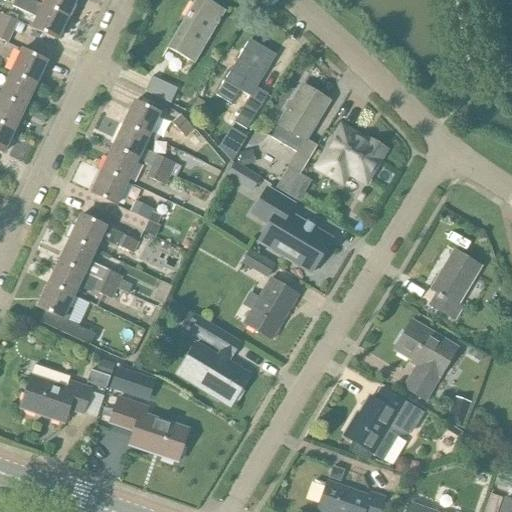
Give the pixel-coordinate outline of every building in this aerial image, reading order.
[(68,18),(76,0),(45,0),(43,6),(68,18)] [(167,49),(185,59),(195,65),(217,25),(218,26),(220,21),(219,21),(225,12),(211,4),(208,8),(196,0),(167,49)] [(57,41),(68,18),(43,6),(32,29),(57,41)] [(0,26),(12,33),(17,22),(0,13),(0,26)] [(0,26),(0,40),(7,43),(12,33),(0,26)] [(249,41),(216,96),(231,105),(239,91),(250,98),(235,123),(246,130),(267,95),(256,89),(276,56),(249,41)] [(11,73),(36,85),(47,62),(22,50),(11,73)] [(0,95),(0,96),(25,108),(36,85),(11,73),(0,95)] [(145,92),(171,105),(177,90),(151,78),(145,92)] [(297,154),(276,189),(288,196),(300,175),(316,148),(305,141),(323,111),(328,102),(314,94),(312,98),(299,91),(289,108),(271,139),(297,154)] [(0,124),(14,131),(25,108),(0,96),(0,124)] [(123,125),(149,137),(160,114),(134,102),(123,125)] [(196,131),(181,115),(172,124),(186,140),(196,131)] [(0,152),(3,154),(14,131),(0,124),(0,152)] [(112,148),(138,160),(149,137),(123,125),(112,148)] [(230,128),(219,147),(232,162),(247,138),(230,128)] [(343,169),(365,183),(385,150),(371,142),(369,145),(342,129),(318,168),(336,179),(343,169)] [(102,171),(127,183),(138,160),(112,148),(102,171)] [(252,151),(239,154),(242,167),(255,164),(252,151)] [(152,167),(171,176),(182,181),(187,170),(157,155),(152,167)] [(260,179),(235,163),(227,177),(251,192),(260,179)] [(166,187),(171,176),(152,167),(146,178),(166,187)] [(91,194),(109,203),(116,206),(127,183),(102,171),(91,194)] [(312,182),(300,175),(288,196),(299,202),(312,182)] [(312,270),(315,272),(325,255),(322,254),(331,240),(288,214),(293,205),(268,190),(252,216),(269,226),(259,243),(310,274),(312,270)] [(148,221),(150,222),(155,211),(135,202),(130,213),(148,221)] [(351,215),(345,226),(356,233),(363,222),(351,215)] [(95,251),(100,240),(134,255),(140,243),(105,227),(81,216),(70,239),(95,251)] [(148,221),(143,233),(154,238),(160,227),(150,222),(148,221)] [(70,239),(59,262),(84,274),(98,280),(118,289),(129,294),(133,286),(122,281),(123,277),(89,262),(95,251),(70,239)] [(241,264),(266,279),(274,266),(249,251),(241,264)] [(462,308),(458,306),(481,267),(454,252),(431,291),(436,294),(429,306),(454,321),(462,308)] [(59,262),(48,285),(73,297),(84,274),(59,262)] [(118,289),(98,280),(93,291),(113,301),(118,289)] [(244,325),(253,330),(270,341),(297,296),(270,280),(259,299),(250,293),(242,306),(251,312),(244,325)] [(41,323),(90,346),(95,335),(67,322),(73,310),(68,308),(73,297),(48,285),(37,308),(46,313),(41,323)] [(196,345),(188,357),(178,374),(209,393),(209,397),(218,402),(220,400),(231,406),(249,377),(227,364),(240,344),(195,316),(190,324),(195,327),(191,333),(221,352),(217,358),(196,345)] [(404,389),(421,399),(425,401),(457,349),(429,333),(412,323),(395,351),(418,365),(404,389)] [(100,361),(97,372),(111,376),(114,365),(100,361)] [(30,380),(20,410),(63,424),(68,410),(82,415),(83,414),(90,393),(91,390),(71,383),(70,385),(54,380),(56,373),(35,366),(30,380)] [(116,368),(109,390),(130,397),(138,375),(116,368)] [(90,372),(86,383),(106,390),(109,378),(90,372)] [(140,385),(136,394),(145,399),(150,389),(140,385)] [(423,416),(399,401),(382,390),(375,401),(369,398),(354,423),(353,422),(344,437),(361,447),(383,461),(398,438),(412,435),(423,416)] [(455,397),(446,423),(463,429),(472,403),(455,397)] [(148,409),(141,407),(118,399),(110,424),(134,432),(129,447),(177,463),(188,431),(146,417),(148,409)] [(394,461),(392,467),(394,472),(400,475),(406,472),(409,466),(407,461),(402,458),(394,461)] [(332,467),(328,479),(340,483),(344,471),(332,467)] [(511,476),(498,472),(494,485),(511,491),(511,488),(511,476)] [(380,511),(385,499),(370,493),(368,499),(342,489),(327,483),(326,485),(315,482),(308,500),(319,504),(317,510),(322,511),(380,511)] [(511,511),(511,502),(505,500),(500,511),(511,511)]
